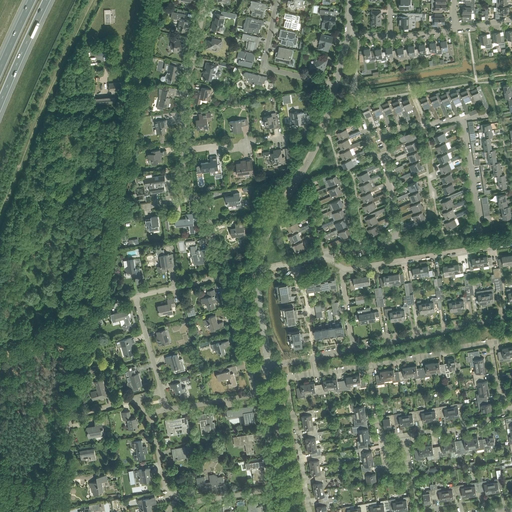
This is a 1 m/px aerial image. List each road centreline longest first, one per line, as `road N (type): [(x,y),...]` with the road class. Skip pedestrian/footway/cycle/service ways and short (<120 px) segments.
road 1 (track): [(151,0),(92,306)]
road 2 (residential): [(257,271),(265,235),(320,135),(332,88)]
road 3 (residential): [(344,269),(511,243)]
road 4 (residential): [(66,422),(89,310),(136,297)]
road 5 (residential): [(309,511),(288,379),(316,374)]
road 6 (residential): [(353,348),(511,315)]
road 7 (residential): [(205,0),(182,103),(182,151)]
road 8 (residential): [(292,511),(268,366)]
road 9 (residential): [(182,151),(183,198),(202,204),(221,277)]
road 10 (residential): [(332,88),(263,62),(275,0)]
road 11 (residential): [(182,151),(309,132)]
road 12 (residential): [(368,366),(488,346)]
